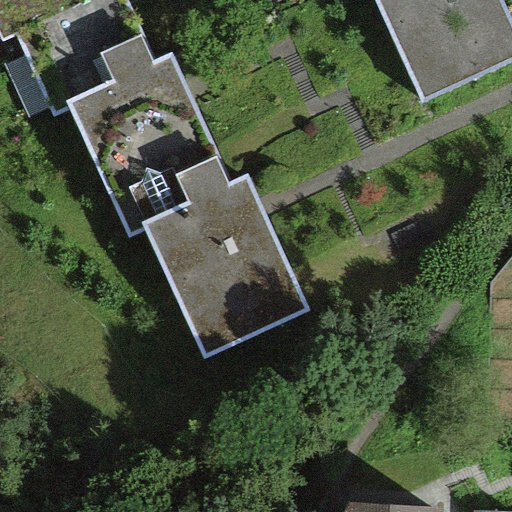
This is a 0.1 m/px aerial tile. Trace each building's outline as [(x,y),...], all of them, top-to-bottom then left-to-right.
[(58,108),(75,101),(118,82),(105,52),(146,34),(131,0),(0,0),(0,24),(4,33),(22,25),(58,108)] [(384,0),(421,86),(511,47),(511,9),(508,0),(384,0)] [(118,82),(75,101),(133,232),(154,223),(200,203),(185,168),(223,152),(178,51),(158,60),(146,34),(105,52),(118,82)] [(200,203),(154,223),(208,345),(306,302),(250,174),(235,181),(223,152),(185,168),(200,203)] [(486,425),(511,426),(511,260),(492,283),(486,425)]
